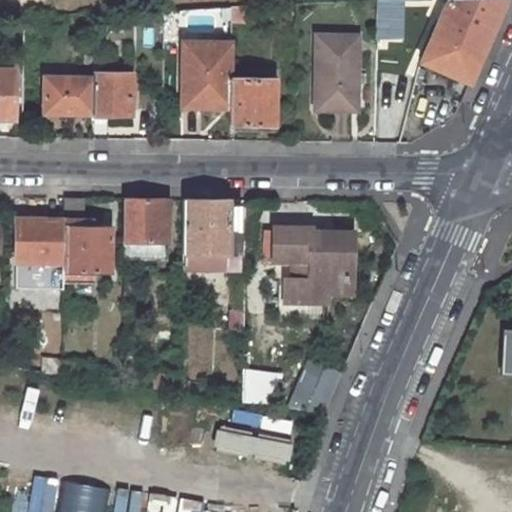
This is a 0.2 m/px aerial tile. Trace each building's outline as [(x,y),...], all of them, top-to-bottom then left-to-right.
[(407,10),(407,0),(377,0),(377,24),(400,24),(400,10),(407,10)] [(447,0),(421,61),(470,83),(505,0),(447,0)] [(243,21),(244,6),(231,6),(231,21),(243,21)] [(316,35),(315,109),(352,109),(353,68),(358,68),(358,36),(316,35)] [(182,96),(205,96),(205,106),(230,106),(231,79),(231,42),(183,42),(182,96)] [(14,68),(0,68),(0,117),(13,117),(14,68)] [(114,119),(114,113),(131,114),(132,74),(92,73),(92,78),(93,77),(93,113),(92,113),(91,119),(114,119)] [(92,78),(45,77),(44,112),(92,113),(93,113),(93,77),(92,78)] [(275,79),(231,79),(230,106),(230,124),(248,124),(274,124),(275,79)] [(410,118),(408,80),(375,82),(378,120),(410,118)] [(205,96),(182,96),(182,107),(205,107),(205,106),(205,96)] [(65,197),(64,219),(64,261),(63,281),(63,283),(95,283),(96,271),(109,271),(110,220),(92,220),(92,218),(83,218),(83,198),(65,197)] [(161,199),(123,199),(123,241),(124,241),(124,258),(167,259),(168,219),(161,218),(161,199)] [(228,200),(183,199),(183,253),(225,253),(240,253),(241,206),(228,206),(228,200)] [(48,261),(64,261),(64,219),(29,218),(29,211),(16,211),(15,260),(48,261)] [(312,227),(273,226),(273,261),(292,262),(292,278),(285,278),(285,302),(304,302),(304,297),(324,297),(328,297),(328,293),(348,293),(348,259),(353,259),(353,231),(327,231),(327,237),(312,237),(312,231),(312,227)] [(183,261),(224,261),(225,253),(183,253),(183,261)] [(48,261),(47,281),(63,281),(64,261),(48,261)] [(324,312),(324,297),(304,297),(304,302),(303,312),(324,312)] [(42,371),(62,374),(62,360),(42,357),(42,371)] [(79,360),(62,360),(62,374),(78,377),(79,360)] [(244,370),(243,404),(279,405),(280,371),(244,370)] [(154,375),(154,388),(182,392),(182,375),(154,375)]
